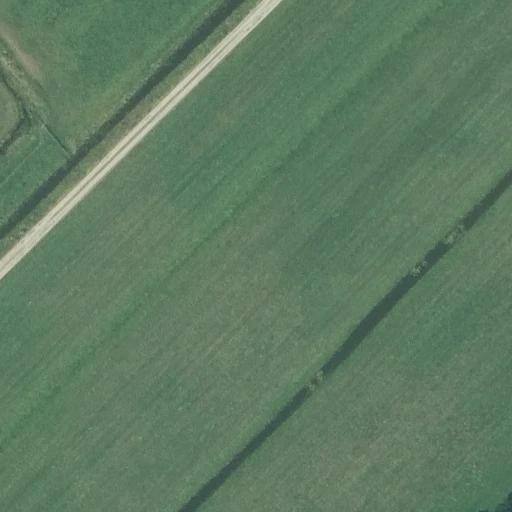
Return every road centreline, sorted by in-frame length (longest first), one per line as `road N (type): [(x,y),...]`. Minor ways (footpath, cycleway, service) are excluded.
road 1 (track): [(61,217),(273,0)]
road 2 (track): [(160,26),(53,132)]
